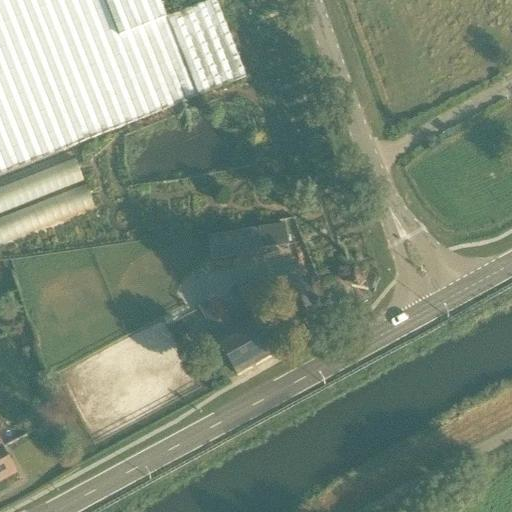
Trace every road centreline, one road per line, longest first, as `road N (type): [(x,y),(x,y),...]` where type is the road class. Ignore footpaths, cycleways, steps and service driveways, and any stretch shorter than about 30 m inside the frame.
road 1 (primary): [(55,511),(423,312)]
road 2 (unclassified): [(391,215),(311,0)]
road 3 (unclassified): [(371,511),(511,433)]
